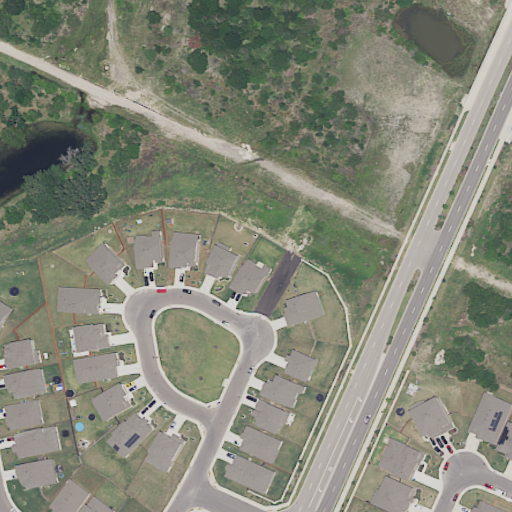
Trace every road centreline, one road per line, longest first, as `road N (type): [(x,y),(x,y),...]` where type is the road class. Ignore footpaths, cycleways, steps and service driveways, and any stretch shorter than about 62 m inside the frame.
road 1 (residential): [(511,64),(312,511)]
road 2 (residential): [(335,511),(511,120)]
road 3 (residential): [(259,335),(176,511)]
road 4 (residential): [(220,427),(167,394),(151,374),(137,304)]
road 5 (residential): [(137,304),(199,301),(259,335)]
